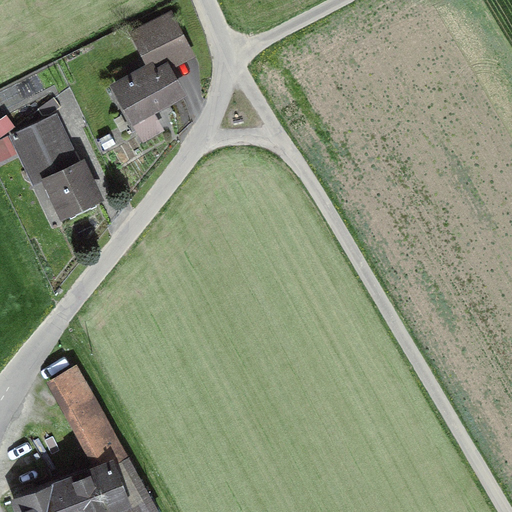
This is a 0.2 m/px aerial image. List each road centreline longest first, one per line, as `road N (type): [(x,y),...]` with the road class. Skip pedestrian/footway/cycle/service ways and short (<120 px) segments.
road 1 (track): [(501,511),(329,212),(228,59),(341,0)]
road 2 (unclassified): [(0,402),(209,123),(228,59),(205,0)]
